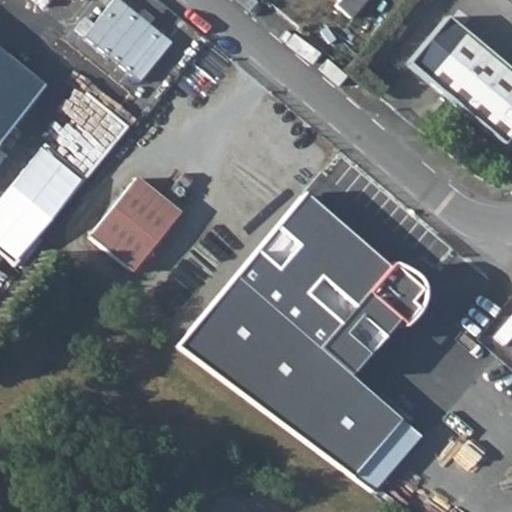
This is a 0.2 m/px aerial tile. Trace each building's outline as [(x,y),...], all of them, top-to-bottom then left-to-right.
[(171,40),(122,0),(110,0),(83,33),(138,79),(171,40)] [(338,0),(340,1),(335,6),(349,18),(364,0),(338,0)] [(511,72),(442,15),(403,63),(501,142),(511,128),(511,72)] [(0,136),(41,85),(0,52),(0,136)] [(175,214),(131,178),(83,236),(127,272),(175,214)] [(337,308),(281,261),(218,338),(273,385),(337,308)]
